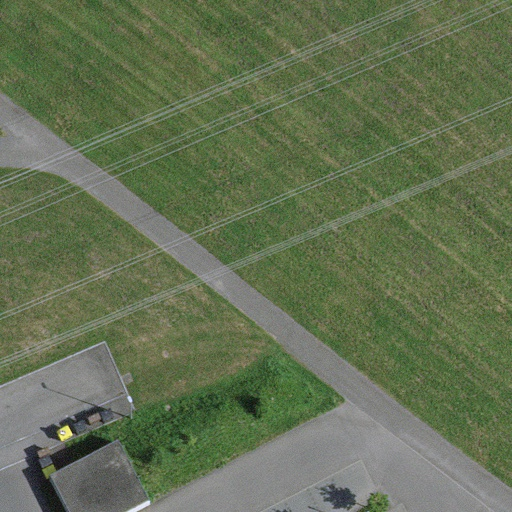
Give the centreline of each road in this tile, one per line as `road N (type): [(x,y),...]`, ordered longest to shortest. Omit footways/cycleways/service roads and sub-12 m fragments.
road 1 (track): [(0,106),(505,511)]
road 2 (unknown): [(407,433),(255,511)]
road 3 (residential): [(0,421),(111,375)]
